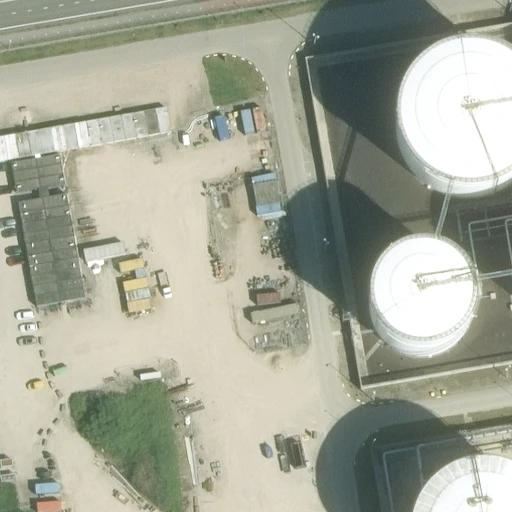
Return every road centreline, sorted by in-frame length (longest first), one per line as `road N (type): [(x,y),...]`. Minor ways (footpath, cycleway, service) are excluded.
road 1 (unknown): [(188,297),(227,358),(296,511)]
road 2 (unknown): [(13,345),(121,474),(172,511)]
road 3 (unknown): [(13,345),(96,335),(188,297)]
road 4 (unknown): [(188,297),(151,172)]
